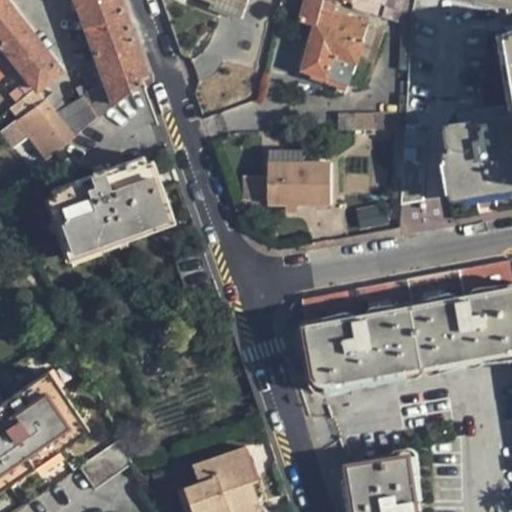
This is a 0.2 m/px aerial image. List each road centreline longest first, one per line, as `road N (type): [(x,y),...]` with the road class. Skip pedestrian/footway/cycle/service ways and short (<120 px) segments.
road 1 (residential): [(241,287),(139,0)]
road 2 (residential): [(511,236),(241,287)]
road 3 (residential): [(316,511),(241,287)]
